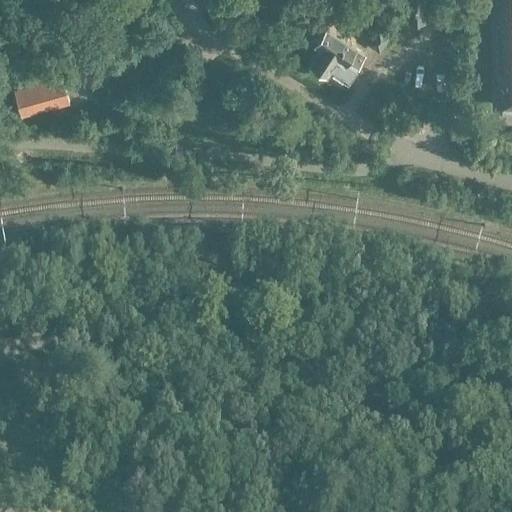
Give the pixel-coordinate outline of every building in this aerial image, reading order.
[(424,20),(423,0),(408,0),(409,21),(424,20)] [(511,103),(511,0),(490,0),(492,104),(511,103)] [(312,38),(305,48),(306,53),(311,56),(311,57),(326,66),(327,65),(347,78),(364,52),(352,44),(355,40),(327,21),(317,37),(312,38)] [(370,43),(379,49),(388,36),(379,31),(370,43)] [(70,101),(64,73),(17,85),(24,113),(70,101)]
